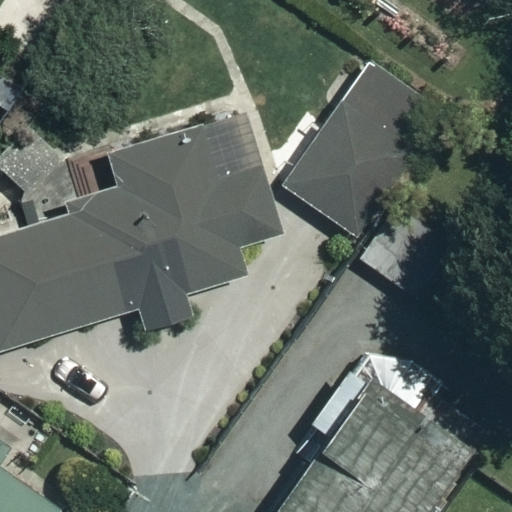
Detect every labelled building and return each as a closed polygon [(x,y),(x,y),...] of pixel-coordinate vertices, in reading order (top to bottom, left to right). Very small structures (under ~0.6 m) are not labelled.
[(430,102),(365,56),(275,184),(340,230),(430,102)] [(262,227),(225,110),(42,167),(54,207),(0,224),(0,340),(113,305),(126,345),(183,327),(170,289),(230,270),(221,239),(262,227)] [(378,194),(339,252),(394,289),(433,231),(378,194)] [(399,511),(450,442),(351,371),(248,511),(399,511)] [(0,511),(31,511),(40,500),(0,471),(0,511)]
